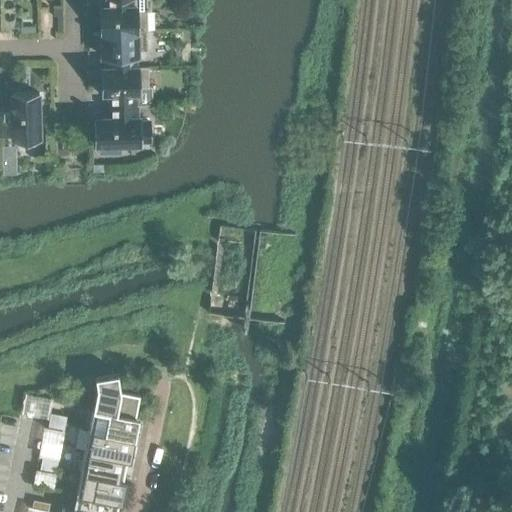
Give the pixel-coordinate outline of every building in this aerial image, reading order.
[(101,6),(102,30),(147,29),(147,9),(137,10),(137,5),(134,5),(134,0),(106,0),(107,5),(101,6)] [(57,31),(62,31),(61,6),(53,6),(53,15),(57,15),(57,31)] [(108,55),(109,66),(109,67),(136,66),(136,54),(138,54),(138,49),(148,49),(147,29),(102,30),(102,55),(108,55)] [(148,65),(136,66),(109,67),(109,66),(102,67),(103,92),(109,92),(110,104),(137,103),(136,91),(139,91),(139,86),(149,86),(148,65)] [(0,107),(0,112),(1,135),(13,134),(13,136),(40,136),(39,92),(12,92),(12,107),(0,107)] [(137,116),(137,103),(110,104),(110,116),(95,117),(96,144),(140,143),(140,141),(150,141),(149,120),(139,121),(139,116),(137,116)] [(97,385),(93,406),(135,414),(139,392),(121,388),(118,371),(95,375),(97,385)] [(89,427),(131,436),(135,414),(93,406),(89,427)] [(49,420),(65,423),(67,415),(50,412),(49,420)] [(64,431),(65,423),(49,420),(47,428),(64,431)] [(85,449),(127,457),(131,436),(89,427),(85,449)] [(81,470),(123,478),(127,457),(85,449),(81,470)] [(41,462),(57,465),(58,457),(42,454),(41,462)] [(55,473),(57,465),(41,462),(39,470),(55,473)] [(118,501),(123,478),(81,470),(76,493),(118,501)] [(33,498),(31,507),(48,511),(50,502),(33,498)]
